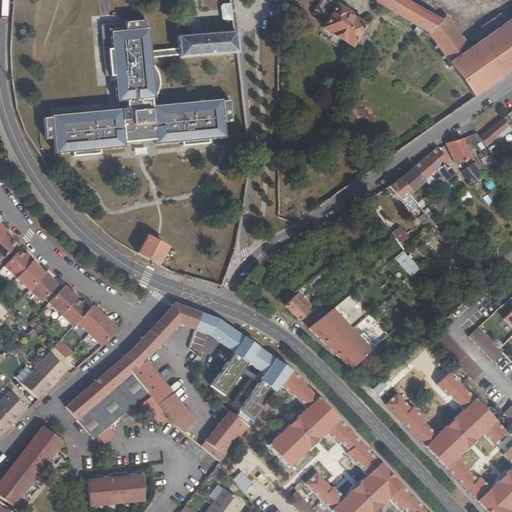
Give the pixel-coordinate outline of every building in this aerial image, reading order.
[(323,28),(353,46),(355,42),(360,45),(366,36),(361,33),(365,25),(350,16),(352,14),(328,0),(321,0),(315,12),(328,20),(323,28)] [(458,100),(462,106),(511,71),(511,20),(510,22),(474,47),(469,51),(445,18),(442,21),(407,0),(375,0),(403,18),(427,32),(437,45),(435,46),(436,48),(438,47),(444,55),(442,57),(443,58),(441,60),(447,68),(450,66),(451,69),(453,67),(470,91),(458,100)] [(222,21),(233,20),(231,3),(220,4),(222,21)] [(470,40),(474,47),(510,22),(502,11),(481,26),(484,30),(470,40)] [(178,38),(179,51),(151,53),(150,29),(148,29),(147,21),(102,25),(106,77),(115,77),(117,102),(127,101),(127,108),(52,114),(52,116),(44,117),(45,137),(53,136),(54,152),(72,151),(72,154),(99,152),(99,149),(124,147),(124,142),(140,140),(154,139),(154,145),(180,143),(180,146),(207,144),(207,141),(224,139),(223,124),(231,123),(230,103),(221,104),(221,101),(154,106),(153,100),(155,99),(155,98),(156,98),(156,97),(157,96),(157,95),(158,94),(158,93),(158,92),(159,91),(159,90),(159,89),(160,88),(160,87),(160,86),(160,85),(160,84),(160,83),(160,82),(160,80),(160,79),(160,78),(159,77),(159,76),(159,75),(158,74),(158,73),(158,72),(157,71),(157,70),(156,69),(155,68),(155,67),(154,67),(154,66),(153,66),(153,65),(152,65),(152,59),(180,57),(180,59),(237,55),(235,33),(178,38)] [(474,142),(478,150),(499,134),(501,136),(510,129),(503,119),(489,129),(479,139),(476,133),(470,135),(474,142)] [(470,135),(468,136),(478,150),(474,142),(470,135)] [(462,139),(445,144),(456,164),(472,158),(462,139)] [(485,155),(482,157),(480,159),(484,165),(508,151),(505,145),(490,153),(485,155)] [(423,179),(424,178),(429,175),(432,172),(436,170),(442,165),(448,161),(442,156),(444,154),(437,147),(414,167),(423,179)] [(482,174),(472,163),(461,173),(471,184),(482,174)] [(442,165),(436,170),(445,181),(453,174),(447,167),(446,169),(442,165)] [(423,179),(414,167),(400,178),(410,191),(411,193),(425,181),(423,179)] [(435,191),(440,187),(433,179),(429,175),(424,178),(435,191)] [(410,191),(400,178),(389,187),(400,199),(404,197),(407,193),(410,191)] [(488,190),(494,187),(490,178),(484,181),(488,190)] [(414,209),(418,206),(410,197),(407,193),(404,197),(414,209)] [(410,197),(418,206),(423,202),(418,197),(417,198),(413,194),(410,197)] [(431,229),(435,226),(424,213),(418,206),(414,209),(431,229)] [(399,227),(391,233),(404,250),(411,242),(399,227)] [(0,258),(0,259),(16,243),(8,236),(10,234),(5,229),(0,234),(0,258)] [(136,253),(156,265),(166,247),(146,236),(136,253)] [(18,249),(3,265),(15,277),(32,259),(26,254),(25,255),(18,249)] [(404,251),(395,259),(411,276),(420,268),(404,251)] [(32,259),(15,277),(28,288),(43,272),(36,265),(37,264),(32,259)] [(43,272),(28,288),(40,299),(45,294),(49,298),(60,287),(48,277),(50,275),(44,270),(43,272)] [(60,287),(49,298),(62,310),(76,296),(77,294),(71,289),(69,290),(63,284),(60,287)] [(290,295),(281,302),(285,306),(293,298),(290,295)] [(74,321),(77,319),(90,305),(84,300),(82,302),(76,296),(62,310),(74,321)] [(293,298),(285,306),(298,320),(309,310),(295,296),(293,298)] [(89,330),(106,313),(100,307),(98,309),(92,303),(90,305),(77,319),(89,330)] [(181,325),(196,330),(202,313),(175,303),(157,323),(170,336),(181,325)] [(328,348),(329,349),(351,330),(345,324),(331,310),(308,329),(319,340),(328,348)] [(511,310),(502,321),(511,331),(511,310)] [(111,317),(106,313),(89,330),(104,343),(119,327),(109,319),(111,317)] [(150,330),(164,343),(170,336),(157,323),(150,330)] [(440,324),(430,334),(474,380),(484,371),(440,324)] [(500,348),(480,327),(470,336),(494,361),(504,352),(500,348)] [(147,392),(151,397),(158,405),(172,393),(146,361),(164,343),(150,330),(140,342),(126,355),(136,365),(130,371),(140,384),(147,392)] [(347,367),(351,370),(371,351),(351,330),(329,349),(347,367)] [(60,340),(52,347),(65,359),(72,352),(60,340)] [(35,367),(52,384),(58,378),(57,377),(65,368),(60,363),(49,353),(35,367)] [(126,355),(121,361),(130,371),(136,365),(126,355)] [(192,361),(196,364),(201,359),(196,355),(192,361)] [(121,361),(103,376),(109,383),(117,404),(120,402),(128,395),(140,384),(130,371),(121,361)] [(21,383),(37,398),(46,389),(47,390),(52,384),(35,367),(21,383)] [(292,371),(282,384),(292,394),(293,393),(308,408),(269,446),(290,467),(309,449),(306,446),(318,434),(321,437),(327,432),(337,442),(339,440),(345,445),(354,436),(292,371)] [(460,485),(476,502),(497,485),(496,484),(492,488),(481,477),(479,479),(473,473),(469,468),(471,467),(461,456),(466,451),(464,449),(466,447),(465,446),(473,439),(474,440),(476,438),(478,440),(484,434),(494,445),(508,432),(451,372),(437,385),(449,397),(451,395),(464,409),(437,434),(424,420),(426,418),(414,406),(412,408),(397,393),(385,405),(456,481),(460,485)] [(109,383),(103,376),(66,408),(93,439),(97,436),(105,445),(116,436),(108,426),(147,392),(140,384),(128,395),(120,402),(117,404),(109,383)] [(0,410),(12,422),(26,406),(9,391),(0,401),(0,410)] [(175,425),(183,432),(195,419),(188,414),(172,393),(158,405),(169,418),(175,425)] [(150,412),(151,413),(153,411),(155,409),(158,405),(151,397),(141,405),(148,413),(150,412)] [(153,411),(151,413),(160,425),(169,418),(158,405),(155,409),(153,411)] [(7,428),(12,422),(0,410),(0,434),(6,428),(7,428)] [(201,446),(221,462),(248,427),(228,411),(201,446)] [(5,481),(24,499),(66,443),(45,429),(5,481)] [(306,446),(309,449),(321,437),(318,434),(306,446)] [(359,440),(354,436),(345,445),(349,450),(359,440)] [(466,451),(478,440),(476,438),(474,440),(473,439),(465,446),(466,447),(464,449),(466,451)] [(407,511),(417,501),(359,440),(349,450),(347,452),(367,473),(361,479),(365,483),(353,494),(350,490),(344,496),(334,485),(332,487),(317,471),(305,483),(332,511),(373,511),(389,497),(400,508),(402,506),(407,511)] [(496,484),(497,485),(500,483),(502,481),(505,479),(508,477),(511,474),(508,472),(496,484)] [(497,485),(476,502),(485,511),(511,511),(511,473),(511,474),(508,477),(509,478),(502,485),(500,483),(497,485)] [(148,503),(145,477),(91,482),(94,509),(148,503)] [(502,481),(500,483),(502,485),(509,478),(508,477),(505,479),(502,481)] [(365,483),(361,479),(350,490),(353,494),(365,483)] [(0,497),(16,510),(24,499),(5,481),(0,488),(0,497)] [(212,505),(221,511),(236,511),(243,503),(225,489),(212,505)] [(315,511),(296,492),(287,501),(297,511),(315,511)] [(282,501),(275,494),(267,501),(275,508),(282,501)] [(408,511),(417,511),(423,507),(417,501),(407,511),(408,511)]
